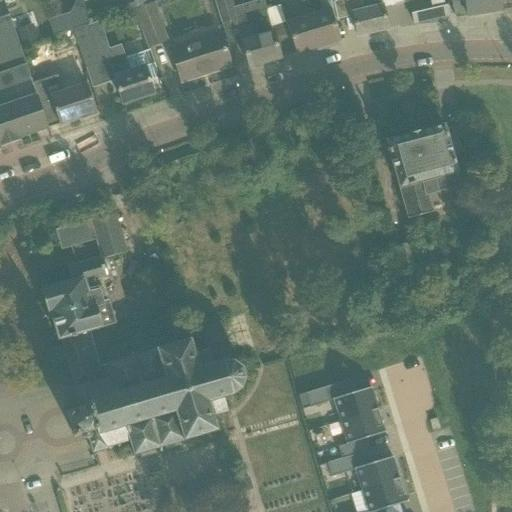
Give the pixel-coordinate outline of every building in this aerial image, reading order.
[(115,14),(114,16),(126,12),(124,8),(121,0),(118,2),(117,6),(117,10),(115,14)] [(146,0),(121,0),(124,8),(126,12),(148,4),(152,3),(151,0),(147,0),(146,0)] [(235,19),(249,68),(280,59),(266,10),(262,0),(260,0),(232,9),(229,0),(213,0),(221,23),(235,19)] [(312,0),(313,1),(315,0),(318,0),(322,13),(309,17),(318,47),(340,41),(327,0),(312,0)] [(334,0),(333,1),(337,20),(353,16),(357,37),(388,29),(383,9),(394,6),(392,0),(334,0)] [(392,0),(394,6),(409,2),(414,24),(448,16),(443,0),(392,0)] [(466,13),(467,17),(501,11),(499,0),(450,0),(454,15),(466,13)] [(152,3),(136,10),(150,48),(167,42),(152,3)] [(9,16),(0,19),(0,145),(1,148),(11,145),(20,141),(19,139),(48,129),(32,84),(26,66),(9,16)] [(59,17),(48,21),(53,36),(67,31),(63,20),(60,20),(59,17)] [(286,23),(296,54),(318,47),(309,17),(286,23)] [(17,30),(22,45),(38,40),(33,25),(17,30)] [(72,30),(85,68),(100,62),(87,25),(72,30)] [(171,49),(182,82),(230,67),(219,33),(171,49)] [(109,61),(123,105),(154,95),(149,81),(158,77),(149,51),(124,59),(124,57),(109,61)] [(58,76),(32,84),(48,129),(59,125),(59,126),(74,121),(96,113),(90,94),(86,85),(81,87),(64,92),(60,79),(58,76)] [(386,142),(407,220),(433,212),(428,195),(460,186),(444,126),(386,142)] [(50,209),(55,228),(72,222),(67,204),(50,209)] [(62,340),(71,371),(101,362),(97,349),(94,350),(89,332),(114,324),(108,302),(102,304),(99,291),(90,294),(87,283),(108,277),(103,260),(126,253),(115,214),(57,232),(62,249),(70,246),(70,248),(95,240),(100,257),(76,265),(68,268),(72,282),(41,291),(47,313),(50,312),(59,340),(62,340)] [(395,247),(402,273),(417,269),(410,242),(395,247)] [(130,443),(134,456),(219,431),(215,417),(228,413),(224,398),(234,395),(243,390),(246,379),(243,368),(234,360),(223,321),(217,322),(216,317),(205,320),(206,325),(201,327),(202,331),(196,333),(202,351),(196,353),(192,338),(107,364),(112,380),(107,381),(101,362),(71,371),(76,387),(73,388),(79,409),(67,413),(74,437),(82,435),(82,438),(86,440),(88,439),(92,454),(130,443)] [(492,383),(510,383),(510,353),(492,353),(492,383)] [(305,394),(298,396),(302,411),(309,409),(333,401),(340,422),(377,410),(370,389),(371,389),(371,388),(349,395),(345,382),(305,394)] [(341,459),(327,464),(327,465),(366,452),(363,440),(385,433),(384,432),(377,410),(340,422),(347,444),(346,444),(346,445),(338,448),(341,459)] [(366,452),(327,465),(331,478),(355,471),(361,491),(398,479),(392,459),(392,457),(370,464),(366,452)] [(249,477),(246,478),(236,481),(240,494),(250,491),(253,490),(249,477)] [(367,511),(384,511),(384,510),(406,503),(406,502),(405,502),(398,479),(361,491),(367,511)]
